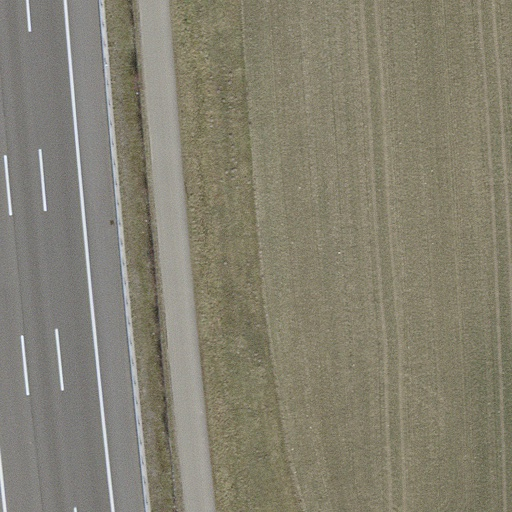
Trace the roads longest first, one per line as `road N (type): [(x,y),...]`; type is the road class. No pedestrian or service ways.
road 1 (motorway): [(61,511),(13,0)]
road 2 (track): [(157,0),(201,511)]
